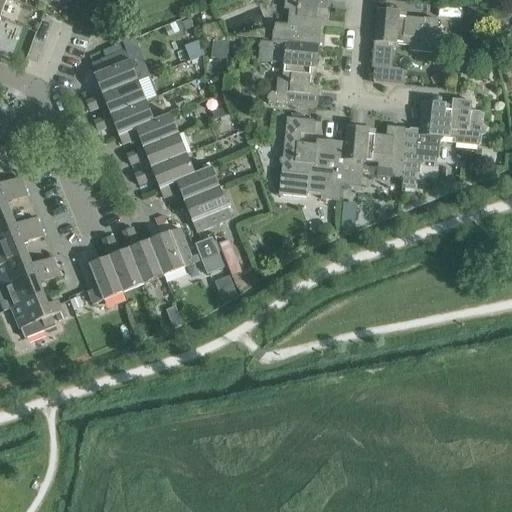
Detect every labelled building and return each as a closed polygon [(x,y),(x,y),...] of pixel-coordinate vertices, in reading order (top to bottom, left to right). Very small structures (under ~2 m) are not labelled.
[(275,25),(273,43),(318,49),(320,27),(316,27),(318,8),(326,9),(326,0),(286,0),(285,9),(290,10),(289,27),(275,25)] [(469,8),(466,26),(480,28),(482,10),(469,8)] [(377,11),(371,69),(375,69),(374,83),(404,86),(405,71),(391,70),(394,44),(410,46),(410,51),(435,53),(438,22),(399,18),(399,14),(377,11)] [(490,12),(488,27),(504,28),(506,14),(490,12)] [(160,67),(162,73),(203,56),(201,41),(184,47),(188,55),(160,67)] [(211,41),(209,53),(226,55),(227,43),(211,41)] [(318,49),(273,43),(260,42),(258,62),(285,64),(283,81),(278,81),(277,95),(272,94),(269,98),(268,105),(316,109),(318,89),(310,88),(312,69),(316,70),(318,49)] [(94,75),(103,97),(138,82),(126,51),(92,65),(96,75),(94,75)] [(107,107),(111,117),(146,102),(138,82),(103,97),(86,103),(90,113),(107,107)] [(420,132),(408,131),(403,179),(402,188),(415,190),(417,174),(419,174),(421,162),(437,164),(440,137),(456,139),(456,144),(481,146),(484,115),(471,113),(472,102),(452,100),(451,111),(445,110),(445,107),(423,104),(420,132)] [(115,127),(119,137),(155,123),(154,121),(146,102),(111,117),(94,123),(98,133),(115,127)] [(140,140),(144,150),(179,136),(171,115),(154,121),(155,123),(119,137),(123,147),(140,140)] [(321,200),(340,202),(342,186),(345,145),(324,142),(324,146),(299,144),(300,133),(313,134),(315,121),(287,119),(283,159),(281,159),(279,162),(281,166),(282,166),(279,196),(283,197),(283,196),(308,199),(308,192),(321,193),(321,200)] [(347,129),(345,145),(342,186),(360,188),(363,162),(380,163),(379,168),(393,170),(393,174),(396,178),(403,179),(408,131),(387,129),(386,137),(368,135),(368,131),(347,129)] [(148,160),(152,170),(187,156),(179,136),(144,150),(127,157),(131,167),(148,160)] [(156,180),(160,190),(196,176),(195,175),(187,156),(152,170),(135,177),(139,187),(156,180)] [(181,193),(185,203),(220,189),(212,168),(195,175),(196,176),(160,190),(164,200),(181,193)] [(0,197),(24,188),(20,179),(0,186),(0,197)] [(0,197),(0,220),(11,216),(7,206),(28,197),(24,188),(0,197)] [(220,189),(185,203),(197,234),(210,229),(206,219),(229,210),(220,189)] [(356,225),(358,202),(345,201),(344,224),(356,225)] [(0,220),(0,244),(40,228),(36,219),(16,227),(11,216),(0,220)] [(0,267),(27,257),(23,246),(44,237),(40,228),(0,244),(0,267)] [(123,233),(130,250),(144,285),(164,277),(150,242),(140,246),(133,229),(123,233)] [(195,265),(180,229),(150,242),(164,277),(195,265)] [(103,241),(110,258),(124,294),(144,285),(130,250),(120,254),(113,237),(103,241)] [(212,238),(195,245),(201,260),(202,263),(209,260),(219,256),(212,238)] [(232,238),(221,242),(233,274),(243,270),(232,238)] [(0,267),(0,281),(3,290),(56,268),(53,259),(32,267),(27,257),(0,267)] [(124,294),(110,258),(89,266),(98,289),(88,293),(93,306),(124,294)] [(3,290),(11,310),(44,297),(39,286),(60,278),(56,268),(3,290)] [(224,297),(238,294),(233,276),(219,279),(224,297)] [(44,297),(11,310),(20,331),(21,330),(26,340),(56,328),(52,318),(62,314),(58,303),(48,307),(44,297)]
